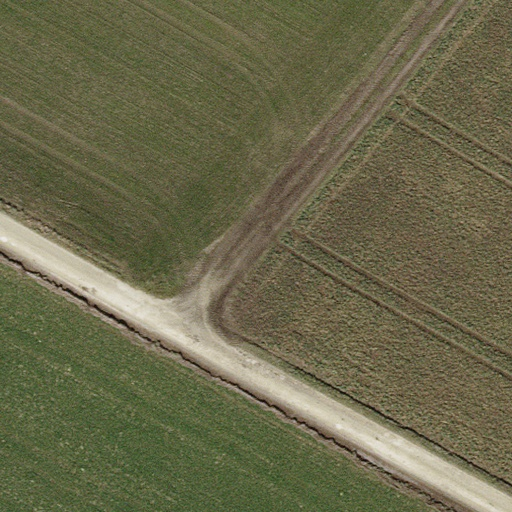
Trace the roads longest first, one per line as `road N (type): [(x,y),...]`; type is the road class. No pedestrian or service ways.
road 1 (track): [(0,221),(509,511)]
road 2 (track): [(182,324),(454,0)]
